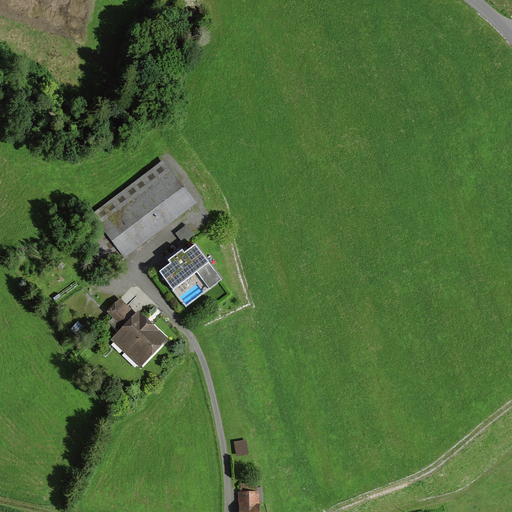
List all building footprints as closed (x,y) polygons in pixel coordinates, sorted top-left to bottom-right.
[(111,264),(191,204),(160,164),(80,224),(111,264)] [(183,245),(196,236),(188,225),(175,235),(183,245)] [(167,264),(157,272),(185,307),(218,282),(190,247),(182,253),(179,250),(165,261),(167,264)] [(139,365),(162,340),(119,301),(108,314),(122,326),(110,340),(139,365)] [(246,440),(234,442),(236,456),(248,454),(246,440)] [(239,511),(260,511),(261,503),(264,503),(264,487),(258,487),(258,483),(241,483),(241,492),(239,492),(239,511)]
